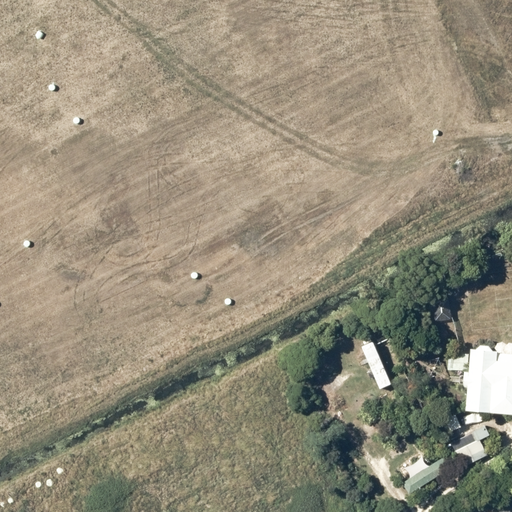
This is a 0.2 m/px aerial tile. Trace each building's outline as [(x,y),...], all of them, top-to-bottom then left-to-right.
[(377,335),(364,340),(383,387),(396,381),(377,335)] [(511,347),(475,346),(472,408),(511,409),(511,347)] [(470,352),(451,351),(450,369),(470,370),(470,352)] [(451,441),(453,446),(464,467),(493,453),(485,438),(493,434),(488,422),(451,441)] [(455,466),(448,455),(428,468),(421,457),(398,470),(412,493),(455,466)]
